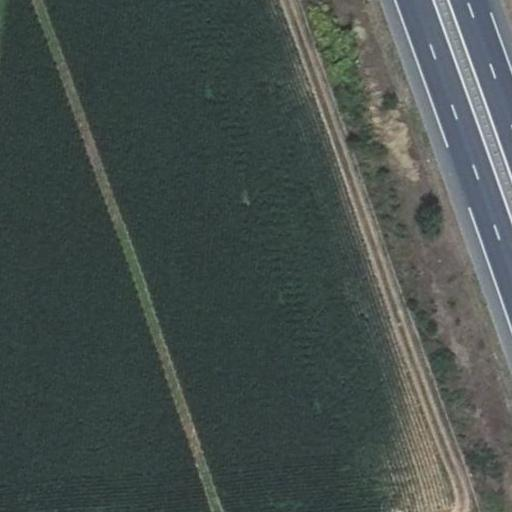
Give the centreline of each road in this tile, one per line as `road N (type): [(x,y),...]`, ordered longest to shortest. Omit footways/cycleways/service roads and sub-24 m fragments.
road 1 (motorway): [(412,0),(511,278)]
road 2 (motorway): [(511,122),(468,0)]
